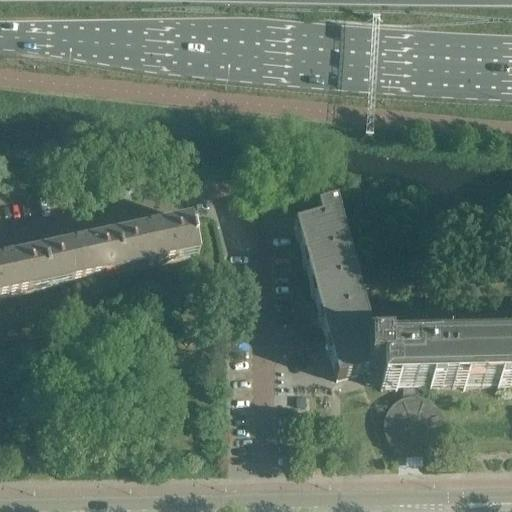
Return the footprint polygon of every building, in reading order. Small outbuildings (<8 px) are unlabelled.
[(367,348),(352,292),(332,220),(338,219),(335,206),(316,211),(319,223),(294,230),(321,331),(336,384),(364,376),(368,375),(366,348),(367,348)] [(198,258),(190,223),(158,230),(156,226),(147,228),(147,233),(116,239),(123,275),(198,258)] [(123,275),(116,239),(84,246),(82,241),(74,243),(73,248),(42,255),(50,290),(123,275)] [(0,301),(50,290),(42,255),(11,262),(9,257),(0,259),(0,264),(0,301)] [(474,312),(473,286),(461,287),(462,312),(474,312)] [(486,311),(485,286),(473,286),(474,312),(486,311)] [(498,311),(497,286),(485,286),(486,311),(498,311)] [(509,311),(509,286),(497,286),(498,311),(509,311)] [(438,312),(437,287),(424,287),(425,312),(438,312)] [(450,312),(449,287),(437,287),(438,312),(450,312)] [(462,312),(461,287),(449,287),(450,312),(462,312)] [(511,388),(511,350),(388,353),(387,347),(367,348),(366,348),(368,375),(364,376),(366,387),(379,387),(380,391),(403,391),(404,406),(400,407),(398,409),(396,410),(394,412),(392,414),(391,416),(389,418),(388,421),(388,422),(387,424),(387,427),(387,430),(387,432),(387,435),(387,437),(388,440),(389,441),(390,443),(391,445),(393,447),(395,450),(398,452),(400,453),(403,455),(402,456),(404,456),(404,455),(406,460),(422,460),(423,455),(423,456),(425,455),(424,454),(427,453),(430,451),(433,448),(434,446),(436,444),(437,442),(438,439),(438,438),(439,436),(439,434),(439,433),(439,431),(439,429),(439,427),(439,425),(438,423),(437,419),(436,417),(434,415),(433,413),(430,410),(427,408),(424,407),(422,406),(422,390),(511,388)]
